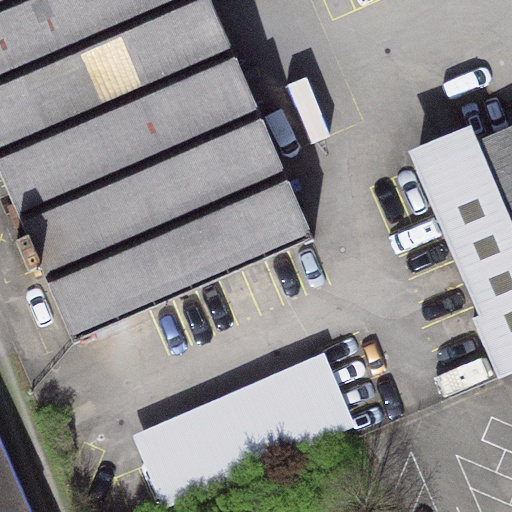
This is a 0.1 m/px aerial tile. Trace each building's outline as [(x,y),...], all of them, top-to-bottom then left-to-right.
[(0,0),(0,182),(70,339),(308,234),(203,0),(0,0)] [(511,134),(481,148),(511,220),(511,134)] [(511,383),(511,233),(470,136),(409,161),(506,387),(511,383)] [(136,443),(165,511),(168,511),(359,433),(329,362),(136,443)] [(14,511),(0,479),(0,511),(14,511)]
